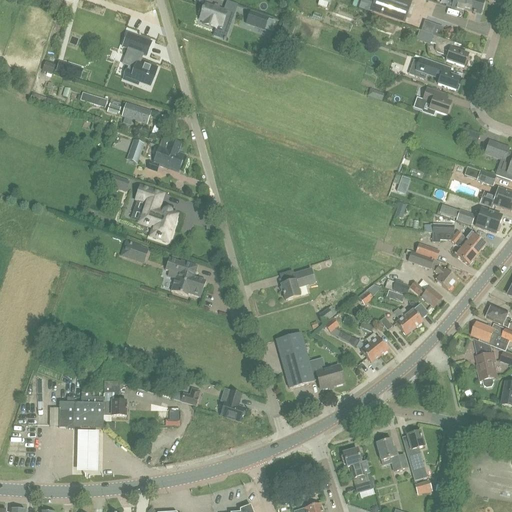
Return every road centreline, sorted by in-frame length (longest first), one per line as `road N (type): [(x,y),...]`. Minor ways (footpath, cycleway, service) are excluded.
road 1 (unclassified): [(287,445),(163,0)]
road 2 (secondary): [(0,488),(121,489),(255,459)]
road 3 (secondary): [(369,396),(429,344),(511,246)]
road 4 (residential): [(511,131),(488,124),(476,104),(507,0)]
